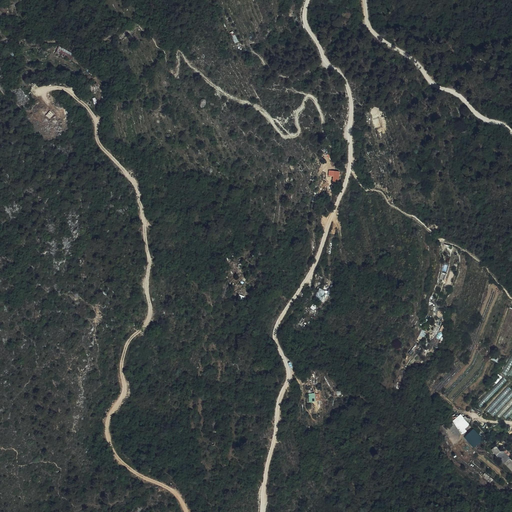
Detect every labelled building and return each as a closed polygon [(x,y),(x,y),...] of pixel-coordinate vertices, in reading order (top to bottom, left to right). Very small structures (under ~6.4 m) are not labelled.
[(59,46),(56,53),(72,59),(75,52),(59,46)] [(103,76),(97,79),(99,84),(106,81),(103,76)] [(320,300),(325,292),(320,289),(315,298),(320,300)] [(511,389),(509,386),(501,393),(504,397),(488,409),(493,416),(496,413),(500,417),(503,414),(507,418),(511,415),(511,416),(511,389)] [(462,414),(443,427),(453,442),(457,439),(455,435),(461,431),(462,432),(470,426),(462,414)] [(465,437),(475,447),(484,438),(473,428),(465,437)] [(498,446),(495,443),(493,444),(494,445),(493,446),(504,460),(511,454),(505,448),(501,447),(499,444),(498,446)]
